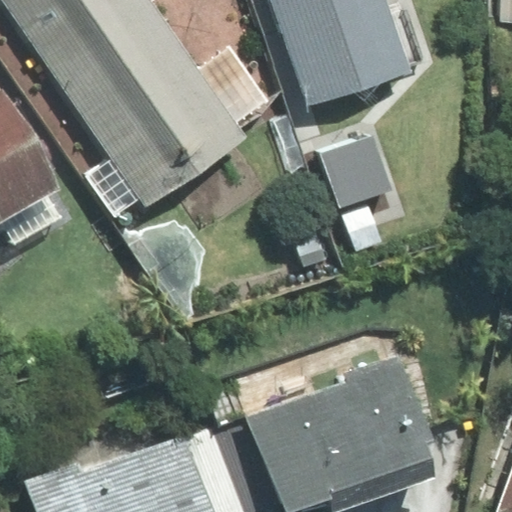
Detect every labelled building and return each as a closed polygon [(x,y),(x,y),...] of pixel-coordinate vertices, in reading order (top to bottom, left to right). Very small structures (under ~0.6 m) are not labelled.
[(128,201),(131,206),(234,137),(224,123),(258,100),(221,46),(187,69),(140,0),(0,0),(0,13),(99,159),(74,175),(103,218),(128,201)] [(259,0),(294,105),(396,72),(372,0),(259,0)] [(511,0),(495,0),(494,22),(511,23),(511,0)] [(0,205),(37,184),(0,119),(0,205)] [(511,124),(494,140),(511,161),(511,124)] [(362,125),(302,142),(319,205),(380,188),(362,125)] [(69,460),(10,480),(18,511),(235,511),(255,505),(257,510),(303,494),(302,491),(407,454),(402,440),(411,437),(382,354),(331,372),(333,377),(72,468),(69,460)] [(511,511),(511,432),(481,511),(511,511)]
